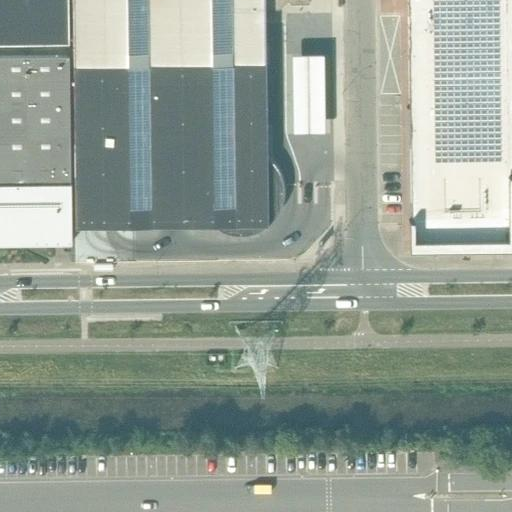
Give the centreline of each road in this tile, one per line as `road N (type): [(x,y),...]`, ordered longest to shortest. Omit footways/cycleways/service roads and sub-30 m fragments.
road 1 (tertiary): [(364,278),(0,283)]
road 2 (tertiary): [(0,309),(364,306)]
road 3 (unclassified): [(364,278),(359,0)]
road 4 (tertiary): [(364,306),(511,304)]
road 5 (tertiary): [(511,276),(364,278)]
